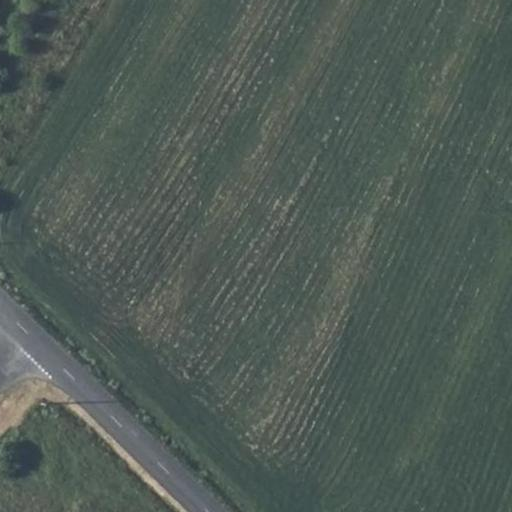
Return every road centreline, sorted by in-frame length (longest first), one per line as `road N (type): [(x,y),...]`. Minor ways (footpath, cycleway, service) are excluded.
road 1 (track): [(296,511),(399,155),(511,206)]
road 2 (tertiary): [(204,511),(1,314)]
